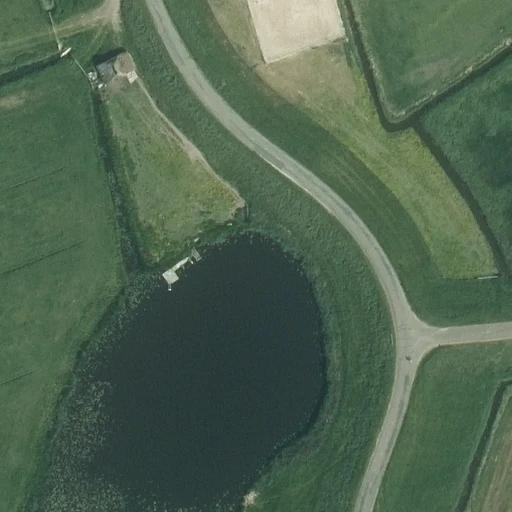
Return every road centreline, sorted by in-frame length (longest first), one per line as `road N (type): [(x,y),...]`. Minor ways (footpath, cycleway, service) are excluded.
road 1 (unclassified): [(406,340),(386,275),(362,235),(202,90),(152,0)]
road 2 (unclassified): [(363,511),(396,408),(406,340)]
